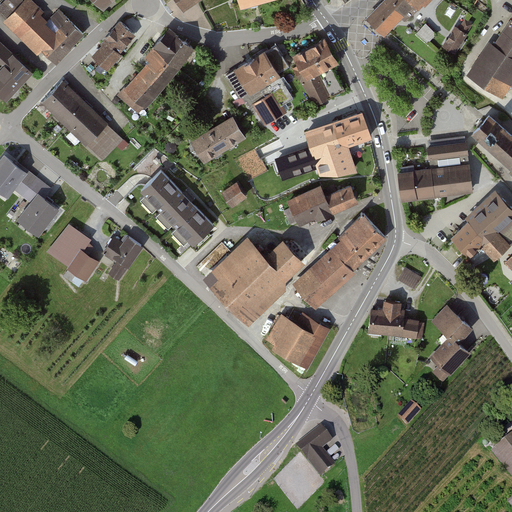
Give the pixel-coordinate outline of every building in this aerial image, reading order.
[(55,62),(84,33),(61,10),(52,19),(61,27),(55,33),(37,16),(42,12),(29,0),(24,0),(23,2),(20,0),(6,0),(0,7),(10,18),(8,20),(14,26),(11,28),(19,36),(23,31),(55,62)] [(385,0),(368,18),(384,33),(414,4),(416,6),(418,3),(421,6),(423,4),(425,5),(429,0),(385,0)] [(444,46),(454,52),(458,46),(462,49),(467,41),(462,39),(471,24),(466,20),(460,28),(456,26),(444,46)] [(134,33),(121,21),(101,44),(104,46),(108,50),(112,45),(119,51),(134,33)] [(511,22),(475,77),(503,96),(511,81),(511,22)] [(436,32),(426,24),(419,32),(429,40),(436,32)] [(152,61),(127,89),(125,87),(119,94),(133,106),(138,100),(145,106),(160,89),(178,68),(194,48),(169,29),(146,57),(152,61)] [(322,40),(295,55),(300,65),(293,69),(316,105),(345,90),(331,64),(337,61),(326,41),(322,40)] [(0,91),(6,97),(30,71),(14,56),(11,59),(0,47),(0,46),(1,45),(0,44),(0,59),(5,64),(0,69),(0,91)] [(108,50),(104,46),(94,56),(107,68),(120,53),(119,51),(112,45),(108,50)] [(277,45),(226,75),(240,98),(243,96),(250,107),(255,104),(266,122),(286,111),(282,105),(293,98),(278,73),(290,66),(277,45)] [(123,138),(64,81),(42,104),(101,161),(123,138)] [(370,136),(361,111),(306,131),(324,179),(356,167),(348,144),(370,136)] [(234,115),(212,128),(225,150),(247,137),(234,115)] [(479,127),(473,133),(511,167),(511,170),(510,172),(511,173),(511,135),(489,115),(484,122),(482,120),(477,125),(479,127)] [(212,128),(189,141),(203,163),(225,150),(212,128)] [(429,145),(432,169),(414,171),(413,166),(401,168),(402,172),(399,173),(402,199),(473,190),(467,141),(429,145)] [(13,187),(28,169),(27,168),(5,150),(0,156),(0,187),(8,194),(13,187)] [(78,164),(72,159),(68,163),(74,168),(78,164)] [(39,189),(46,195),(52,187),(28,167),(27,168),(28,169),(13,187),(30,200),(39,189)] [(213,224),(161,171),(148,183),(142,190),(193,243),(213,224)] [(237,182),(223,192),(232,204),(246,195),(237,182)] [(318,187),(285,199),(295,227),(328,214),(318,187)] [(329,199),(336,214),(360,203),(353,188),(329,199)] [(46,195),(39,189),(30,200),(18,215),(39,232),(60,206),(46,195)] [(511,215),(511,204),(499,191),(452,237),(470,256),(483,243),(496,256),(508,245),(496,232),(511,215)] [(314,303),(386,236),(364,213),(339,235),(344,241),(297,285),(314,303)] [(48,250),(68,264),(81,246),(89,251),(96,242),(91,238),(92,236),(69,220),(48,250)] [(120,278),(144,243),(131,234),(132,233),(128,230),(122,239),(114,234),(102,251),(116,261),(109,271),(120,278)] [(244,316),(301,261),(283,242),(267,258),(253,244),(212,283),(244,316)] [(89,251),(81,246),(68,264),(67,266),(69,267),(84,277),(87,279),(100,258),(89,251)] [(422,274),(405,265),(398,279),(415,287),(422,274)] [(84,277),(69,267),(63,275),(79,285),(84,277)] [(371,306),(368,329),(417,335),(419,320),(419,317),(405,315),(406,307),(401,307),(402,299),(384,298),(383,306),(378,305),(378,307),(371,306)] [(473,324),(447,303),(432,320),(449,334),(453,338),(456,335),(461,340),(473,324)] [(307,366),(331,326),(302,309),(296,319),(282,311),(266,337),(274,341),(272,345),(307,366)] [(419,320),(417,335),(417,336),(423,337),(425,320),(419,320)] [(453,338),(449,334),(431,355),(440,363),(433,370),(444,380),(472,350),(461,340),(456,335),(453,338)] [(420,410),(412,403),(401,415),(409,422),(420,410)] [(320,476),(335,464),(323,448),(332,440),(321,425),(296,445),(320,476)] [(511,432),(489,451),(511,478),(511,432)]
